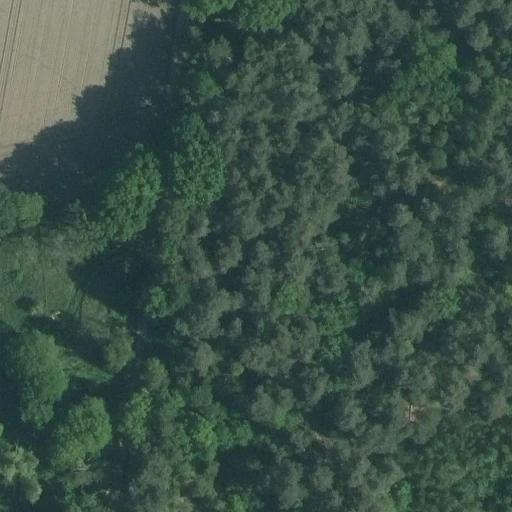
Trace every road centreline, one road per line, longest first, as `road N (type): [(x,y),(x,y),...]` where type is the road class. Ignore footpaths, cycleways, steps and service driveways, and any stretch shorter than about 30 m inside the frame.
road 1 (track): [(145,272),(188,12)]
road 2 (track): [(102,511),(145,272)]
road 3 (track): [(133,340),(153,353),(193,511)]
